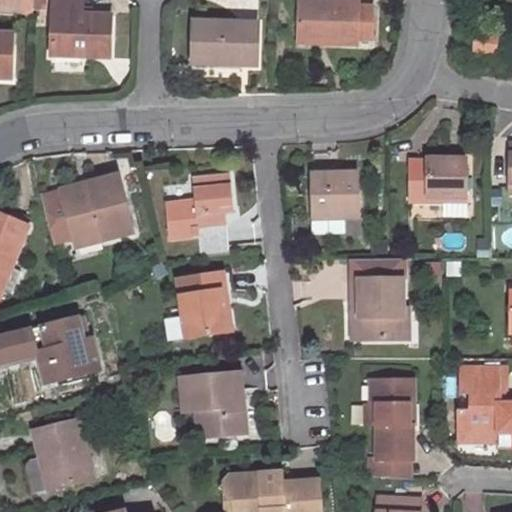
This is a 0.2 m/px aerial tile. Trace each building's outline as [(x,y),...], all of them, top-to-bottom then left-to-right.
[(0,0),(0,14),(34,15),(34,0),(0,0)] [(54,0),(53,54),(111,57),(112,15),(84,14),(84,0),(54,0)] [(328,44),(359,46),(360,39),(372,40),(374,8),(361,7),(361,2),(315,0),(300,0),(299,37),(329,38),(328,44)] [(193,63),(258,66),(259,36),(230,35),(231,23),(195,21),(193,63)] [(259,24),(231,23),(230,35),(259,36),(259,24)] [(0,78),(11,79),(13,35),(0,33),(0,78)] [(476,52),(496,55),(499,38),(479,35),(476,52)] [(413,203),(448,203),(448,197),(468,197),(469,160),(430,160),(430,163),(413,163),(413,203)] [(133,173),(137,187),(144,185),(140,171),(133,173)] [(316,175),(317,219),(317,234),(347,234),(346,218),(361,218),(360,174),(316,175)] [(195,179),(198,208),(185,210),(187,227),(199,226),(202,257),(230,254),(228,227),(222,228),(220,215),(226,214),(235,213),(231,176),(195,179)] [(104,242),(136,234),(121,177),(89,185),(90,188),(85,189),(83,186),(63,192),(64,194),(44,199),(55,243),(75,238),(75,240),(102,234),(104,242)] [(31,220),(13,212),(10,219),(28,227),(31,220)] [(0,297),(4,288),(13,266),(29,227),(28,227),(10,219),(0,214),(0,297)] [(77,248),(104,242),(102,234),(75,240),(77,248)] [(13,292),(22,271),(13,266),(4,288),(13,292)] [(236,290),(234,273),(226,274),(229,291),(236,290)] [(181,280),(190,339),(230,332),(225,292),(229,291),(226,274),(181,280)] [(355,281),(356,321),(362,321),(362,341),(410,341),(410,311),(405,311),(404,281),(355,281)] [(235,332),(229,291),(225,292),(230,332),(235,332)] [(56,352),(59,362),(56,363),(60,382),(101,372),(94,342),(90,343),(84,320),(36,331),(42,356),(56,352)] [(42,356),(48,385),(60,382),(56,363),(59,362),(56,352),(42,356)] [(461,434),(500,434),(500,443),(500,448),(511,447),(511,405),(508,406),(502,406),(502,394),(508,393),(508,372),(464,372),(464,395),(473,396),(473,411),(461,411),(461,434)] [(246,436),(240,375),(182,379),(186,413),(198,412),(205,411),(208,439),(246,436)] [(379,425),(379,460),(416,461),(416,417),(412,416),(412,405),(418,404),(418,383),(373,383),(373,407),(379,407),(379,425)] [(369,407),(369,425),(379,425),(379,407),(373,407),(369,407)] [(198,412),(200,440),(208,439),(205,411),(198,412)] [(44,461),(51,491),(95,480),(80,422),(36,433),(44,461)] [(461,443),(500,443),(500,434),(461,434),(461,443)] [(375,478),(416,480),(416,461),(379,460),(375,460),(375,478)] [(29,470),(35,496),(51,491),(44,461),(34,463),(29,470)] [(284,474),(261,475),(261,480),(247,481),(247,476),(231,477),(220,489),(225,495),(234,503),(234,511),(322,511),(320,483),(284,485),(284,474)] [(225,495),(226,511),(234,511),(234,503),(225,495)] [(381,499),(380,511),(423,511),(424,501),(381,499)]
